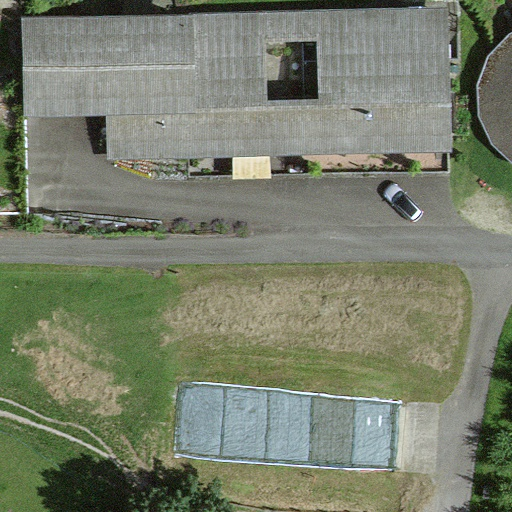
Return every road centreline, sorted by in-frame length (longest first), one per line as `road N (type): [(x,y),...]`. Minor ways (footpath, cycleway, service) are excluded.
road 1 (track): [(0,251),(511,249)]
road 2 (track): [(504,250),(457,451),(454,511)]
